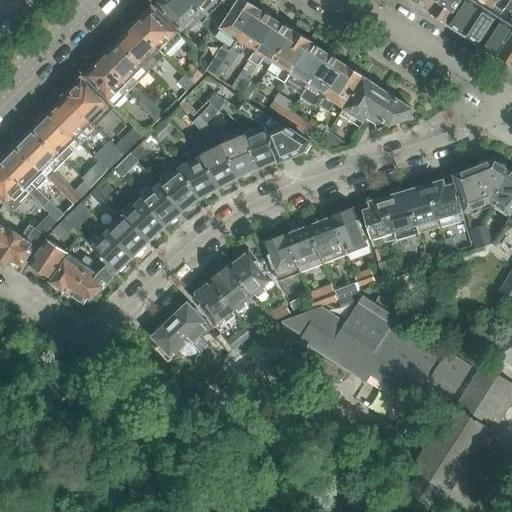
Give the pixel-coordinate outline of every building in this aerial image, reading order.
[(205,15),(203,13),(203,14),(189,0),(159,0),(157,2),(157,6),(186,35),(205,15)] [(221,1),(231,11),(237,0),(189,0),(203,14),(203,13),(213,4),(221,1)] [(257,8),(244,0),(237,0),(231,11),(214,36),(232,48),(257,8)] [(412,0),(412,1),(429,13),(430,12),(437,0),(412,0)] [(437,0),(430,12),(447,23),(462,0),(437,0)] [(462,0),(447,23),(464,35),(487,0),(462,0)] [(487,0),(464,35),(481,45),(504,11),(495,5),(497,3),(498,0),(487,0)] [(504,11),(481,45),(498,56),(511,35),(511,0),(506,9),(504,11)] [(152,7),(135,24),(161,50),(166,55),(183,38),(152,7)] [(247,45),(255,51),(275,20),(257,8),(232,48),(241,54),(247,45)] [(264,57),(273,62),(293,31),(293,30),(293,31),(290,29),(290,27),(284,23),(282,24),(275,20),(255,51),(249,59),(259,65),(264,57)] [(135,24),(118,41),(149,72),(159,62),(166,55),(161,50),(135,24)] [(311,42),(293,31),(273,62),(267,71),(276,76),(285,82),(291,74),(290,74),(311,42)] [(511,35),(498,56),(511,65),(511,35)] [(118,41),(101,58),(127,84),(132,89),(139,82),(149,72),(118,41)] [(303,94),(308,85),(328,54),(311,43),(311,42),(290,74),(291,74),(299,79),(293,88),(303,94)] [(311,99),(320,105),(346,65),(328,54),(308,85),(317,91),(311,99)] [(127,84),(101,58),(84,75),(115,106),(126,96),(121,90),(127,84)] [(344,108),(364,77),(346,65),(320,105),(329,111),(335,103),(344,108)] [(193,67),(186,75),(192,81),(200,73),(193,67)] [(244,113),(264,126),(267,128),(281,161),(303,151),(309,141),(270,117),(212,79),(205,74),(203,74),(178,101),(192,114),(206,99),(212,93),(225,101),(244,113)] [(186,75),(177,84),(184,90),(192,81),(186,75)] [(364,77),(344,108),(340,114),(360,127),(366,118),(382,92),(374,86),(374,83),(364,77)] [(82,78),(64,95),(93,123),(96,126),(113,109),(82,78)] [(366,118),(375,124),(375,130),(412,117),(413,108),(386,92),(383,92),(382,92),(366,118)] [(212,93),(206,99),(211,104),(219,112),(225,101),(212,93)] [(50,114),(76,140),(81,145),(91,135),(86,130),(93,123),(64,95),(64,96),(66,98),(60,104),(57,103),(51,109),(52,112),(50,114)] [(211,104),(199,116),(206,124),(219,112),(211,104)] [(40,120),(32,129),(65,162),(75,152),(70,146),(76,140),(50,114),(43,121),(40,120)] [(264,126),(245,134),(259,168),(261,167),(263,168),(270,165),(271,162),(279,159),(280,161),(281,161),(267,128),(264,126)] [(24,140),(17,147),(48,178),(61,191),(68,184),(55,171),(65,162),(32,129),(23,137),(24,140)] [(133,129),(116,146),(124,154),(141,138),(133,129)] [(245,134),(225,143),(239,176),(240,176),(243,177),(249,174),(250,171),(259,168),(245,134)] [(185,137),(179,143),(187,153),(189,152),(195,159),(182,166),(200,197),(201,196),(204,197),(210,194),(211,191),(219,187),(202,155),(194,147),(185,137)] [(207,141),(194,147),(202,155),(219,187),(221,186),(223,187),(230,183),(231,181),(239,176),(225,143),(212,150),(207,141)] [(48,178),(17,147),(16,148),(13,147),(7,153),(7,157),(0,163),(30,193),(44,207),(49,213),(58,221),(64,215),(38,189),(48,178)] [(466,210),(495,199),(495,198),(511,171),(511,170),(495,160),(488,162),(486,161),(478,164),(477,166),(456,175),(466,210)] [(0,197),(3,200),(8,205),(15,198),(20,203),(30,193),(0,163),(0,197)] [(182,166),(160,183),(182,211),(184,210),(187,210),(192,206),(193,203),(200,197),(182,166)] [(143,197),(165,226),(166,224),(169,225),(175,220),(175,217),(182,211),(160,183),(145,169),(139,175),(154,188),(143,197)] [(511,171),(495,198),(495,199),(497,204),(511,214),(511,171)] [(444,179),(429,184),(441,227),(465,220),(454,183),(446,185),(444,179)] [(103,181),(97,186),(104,194),(110,188),(103,181)] [(429,184),(407,190),(419,233),(441,227),(429,184)] [(97,186),(90,194),(103,207),(110,200),(104,194),(97,186)] [(69,190),(64,194),(72,202),(77,197),(69,190)] [(407,190),(385,196),(397,240),(419,233),(407,190)] [(371,207),(363,209),(374,246),(397,240),(385,196),(369,201),(371,207)] [(143,197),(124,215),(149,241),(151,239),(153,239),(159,234),(159,232),(165,226),(143,197)] [(82,203),(68,217),(75,223),(88,210),(82,203)] [(354,207),(332,216),(347,255),(370,246),(354,207)] [(124,215),(108,230),(133,256),(135,255),(137,255),(143,250),(143,247),(149,241),(124,215)] [(331,216),(309,225),(324,264),(347,255),(332,216),(331,216)] [(68,226),(62,222),(59,226),(65,230),(68,226)] [(287,233),(286,233),(301,272),(324,264),(309,225),(287,233)] [(472,230),(476,244),(487,240),(483,226),(472,230)] [(8,261),(12,264),(15,260),(24,266),(45,234),(35,228),(27,240),(11,229),(8,233),(0,227),(0,261),(5,265),(8,261)] [(108,230),(91,246),(116,272),(118,271),(121,271),(126,265),(126,263),(133,256),(108,230)] [(286,233),(263,242),(278,281),(301,272),(286,233)] [(69,254),(47,239),(30,265),(39,271),(39,276),(45,279),(50,278),(52,279),(69,254)] [(229,264),(254,296),(273,281),(250,251),(242,258),(241,257),(230,265),(229,264)] [(434,253),(427,256),(430,265),(438,263),(434,253)] [(50,283),(71,296),(90,267),(69,254),(50,283)] [(425,257),(414,261),(417,271),(428,266),(425,257)] [(390,262),(380,265),(384,278),(394,275),(390,262)] [(209,280),(210,281),(235,311),(254,296),(229,264),(209,280)] [(90,267),(71,296),(84,305),(88,299),(91,301),(115,276),(105,267),(99,273),(90,267)] [(356,278),(358,282),(360,287),(375,281),(372,272),(356,278)] [(235,311),(210,281),(199,290),(200,291),(192,297),(215,326),(235,311)] [(358,282),(335,291),(339,301),(362,292),(360,287),(358,282)] [(315,291),(308,293),(315,310),(322,307),(315,291)] [(389,329),(396,317),(364,296),(346,324),(322,308),(283,322),(283,324),(303,335),(301,340),(366,382),(371,375),(420,406),(442,373),(438,370),(445,359),(417,340),(410,342),(389,329)] [(180,311),(170,320),(190,341),(201,353),(207,347),(209,346),(200,336),(210,326),(188,303),(185,306),(184,305),(180,309),(180,311)] [(286,305),(268,314),(273,321),(291,314),(286,305)] [(157,333),(153,337),(161,346),(158,349),(169,361),(190,341),(170,320),(162,328),(159,328),(157,331),(157,333)] [(511,334),(501,353),(511,359),(511,334)] [(207,347),(201,353),(210,362),(215,355),(207,347)] [(201,353),(194,360),(202,369),(210,362),(201,353)] [(511,402),(511,384),(503,378),(505,375),(499,371),(496,374),(487,369),(484,374),(481,379),(477,376),(457,407),(454,405),(448,415),(413,469),(420,473),(407,494),(434,511),(436,511),(440,506),(449,492),(450,492),(452,488),(490,428),(493,431),(511,402)]
